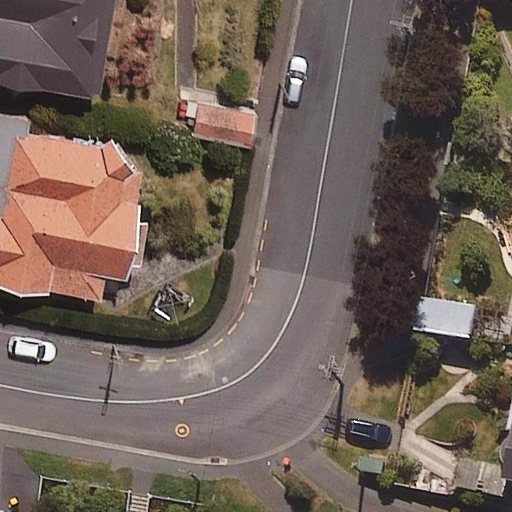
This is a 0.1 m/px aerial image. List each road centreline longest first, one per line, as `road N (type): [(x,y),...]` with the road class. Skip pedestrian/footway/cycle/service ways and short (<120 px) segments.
road 1 (residential): [(379,0),(329,270),(292,336),(259,360)]
road 2 (residential): [(0,357),(141,378),(237,373),(259,360)]
